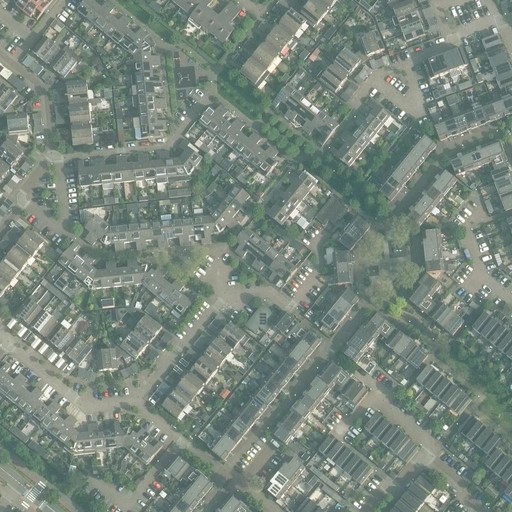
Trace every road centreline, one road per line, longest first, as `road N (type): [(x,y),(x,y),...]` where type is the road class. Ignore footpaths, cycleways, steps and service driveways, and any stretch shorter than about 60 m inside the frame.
road 1 (residential): [(324,234),(315,246),(320,269),(290,307),(269,291),(223,298),(136,402)]
road 2 (residential): [(59,158),(173,147),(215,93)]
road 3 (residential): [(136,402),(88,406),(6,340)]
road 4 (residential): [(424,451),(430,443),(376,389),(337,436)]
road 5 (residential): [(181,440),(128,505),(97,481)]
road 6 (residential): [(22,199),(61,226),(59,158)]
